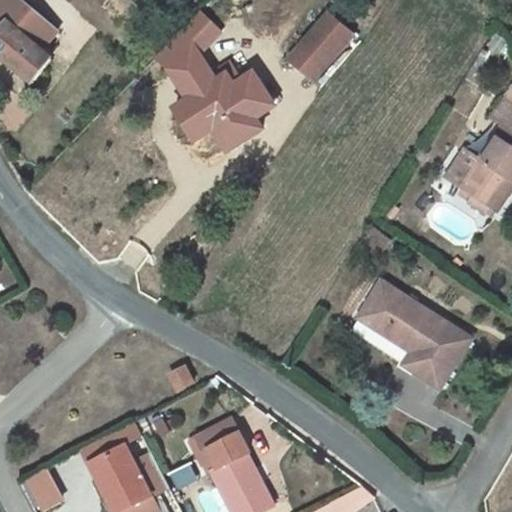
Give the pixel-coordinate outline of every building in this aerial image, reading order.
[(33,34),(46,20),(20,0),(13,0),(0,13),(0,47),(2,46),(46,82),(66,60),(33,34)] [(213,6),(171,50),(189,68),(232,24),(213,6)] [(371,31),(346,8),(308,52),(334,75),(371,31)] [(243,70),(200,99),(220,130),(231,123),(245,144),(278,123),(243,70)] [(462,176),(476,186),(490,195),(483,204),(499,215),(505,206),(511,209),(511,111),(508,117),(511,119),(511,133),(495,159),(480,149),(462,176)] [(41,157),(33,145),(20,154),(27,167),(41,157)] [(483,204),(490,195),(476,186),(469,196),(483,204)] [(372,315),(364,327),(424,369),(450,388),(484,339),(397,277),(371,314),(372,315)] [(179,376),(194,367),(185,351),(170,359),(179,376)] [(242,410),(210,425),(219,443),(214,445),(241,499),(277,482),(242,410)] [(134,434),(98,453),(106,468),(99,472),(118,508),(129,503),(151,491),(161,486),(134,434)] [(23,478),(36,511),(40,511),(65,503),(52,467),(23,478)] [(149,511),(159,507),(151,491),(129,503),(133,511),(149,511)] [(321,511),(346,511),(352,509),(343,492),(318,505),(321,511)]
